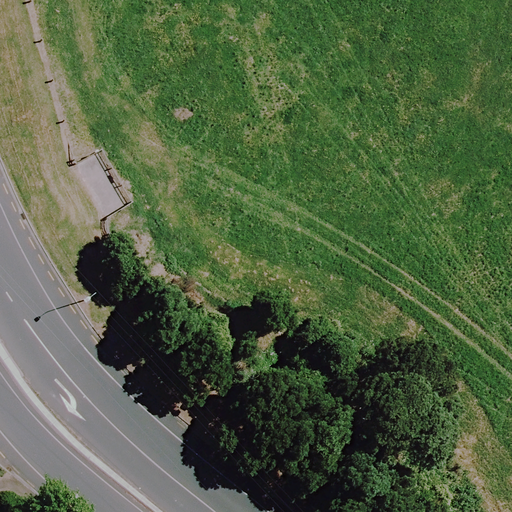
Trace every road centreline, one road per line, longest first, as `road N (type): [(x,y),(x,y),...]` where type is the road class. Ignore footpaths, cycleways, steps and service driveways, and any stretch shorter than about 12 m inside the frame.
road 1 (tertiary): [(0,267),(26,321),(76,385),(212,511)]
road 2 (tertiary): [(113,511),(0,397)]
